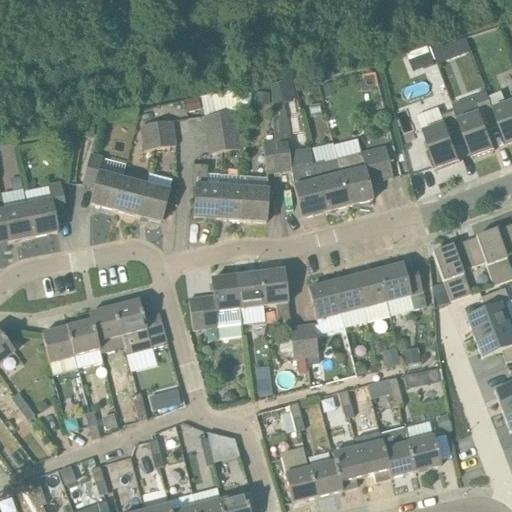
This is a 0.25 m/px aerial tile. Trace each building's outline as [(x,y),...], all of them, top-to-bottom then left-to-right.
[(411,61),(422,57),(430,54),(428,48),(409,56),(411,61)] [(430,54),(422,57),(426,69),(435,65),(430,54)] [(292,81),(295,92),(308,88),(305,77),(292,81)] [(297,102),(292,82),(269,87),(274,107),(297,102)] [(333,83),(322,85),(325,98),(336,96),(333,83)] [(204,118),(235,113),(252,111),(249,88),(201,98),(204,118)] [(255,106),(268,107),(269,94),(256,93),(255,106)] [(511,103),(493,111),(500,129),(507,148),(506,148),(507,149),(511,146),(511,93),(511,94),(511,95),(511,103)] [(184,101),(187,113),(199,110),(196,98),(184,101)] [(480,115),(459,123),(465,140),(472,159),(471,159),(472,160),(495,152),(494,151),(487,131),(498,127),(499,129),(500,129),(493,111),(490,100),(476,105),(480,115)] [(465,140),(459,123),(454,112),(441,117),(445,126),(423,134),(430,153),(426,155),(432,170),(436,168),(437,171),(436,171),(437,172),(460,163),(459,162),(452,143),(463,139),(464,140),(465,140)] [(204,132),(237,128),(235,113),(204,118),(202,118),(204,132)] [(286,140),(284,116),(272,117),(274,141),(286,140)] [(141,140),(173,135),(171,123),(139,127),(141,140)] [(204,132),(206,145),(238,141),(237,128),(204,132)] [(173,135),(141,140),(143,153),(175,148),(173,135)] [(291,173),(290,169),(287,140),(274,142),(278,175),(291,173)] [(238,141),(206,145),(208,156),(240,151),(238,141)] [(266,176),(278,175),(274,142),(262,143),(266,176)] [(372,151),(380,183),(392,180),(384,148),(372,151)] [(336,160),(348,208),(372,202),(368,186),(380,183),(372,151),(360,154),(360,155),(336,160)] [(90,207),(113,213),(122,179),(99,173),(102,158),(90,155),(87,167),(82,187),(94,190),(90,207)] [(325,214),(348,208),(336,160),(325,163),(322,162),(315,163),(313,166),(313,167),(313,166),(325,214)] [(302,220),(325,214),(313,166),(311,164),(290,169),(291,173),(291,180),(302,220)] [(193,220),(217,222),(220,187),(206,186),(207,167),(192,166),(191,188),(195,187),(194,200),(193,220)] [(9,180),(12,193),(22,190),(20,178),(9,180)] [(113,213),(136,218),(144,185),(122,179),(113,213)] [(26,206),(33,240),(57,235),(54,218),(66,216),(62,196),(60,184),(47,187),(50,202),(26,206)] [(144,185),(136,218),(161,225),(169,191),(144,185)] [(217,222),(241,223),(243,189),(220,187),(217,222)] [(243,189),(241,223),(265,225),(268,190),(243,189)] [(10,244),(33,240),(26,206),(3,211),(10,244)] [(0,246),(10,244),(3,211),(0,211),(0,246)] [(496,232),(475,239),(475,240),(485,265),(493,289),(511,282),(511,276),(505,258),(511,255),(511,226),(501,231),(496,233),(496,232)] [(453,247),(432,255),(445,292),(450,304),(471,297),(462,273),(485,265),(475,240),(458,246),(458,247),(453,249),(453,247)] [(413,312),(426,308),(414,264),(402,267),(377,273),(385,305),(389,317),(413,312)] [(289,325),(286,292),(283,273),(258,276),(262,308),(275,307),(277,326),(289,325)] [(363,311),(385,305),(377,273),(354,279),(363,311)] [(239,311),(262,308),(258,276),(235,278),(239,311)] [(215,314),(239,311),(235,278),(211,281),(213,298),(200,300),(204,331),(217,329),(215,314)] [(340,317),(363,311),(354,279),(331,285),(340,317)] [(343,329),(340,317),(331,285),(308,291),(317,323),(320,335),(343,329)] [(485,311),(466,319),(474,340),(511,325),(511,324),(504,305),(509,303),(504,291),(481,299),(485,311)] [(445,292),(433,297),(437,308),(450,304),(445,292)] [(192,333),(204,331),(200,300),(188,302),(192,333)] [(167,346),(158,315),(143,319),(139,303),(114,309),(121,338),(126,357),(167,346)] [(97,345),(121,338),(114,309),(89,316),(97,345)] [(99,353),(97,345),(89,316),(78,318),(80,326),(66,330),(74,359),(99,353)] [(511,325),(474,340),(482,361),(482,360),(502,353),(506,365),(511,362),(511,325)] [(301,327),(305,360),(306,360),(317,359),(313,326),(301,327)] [(293,362),(305,360),(301,327),(289,328),(293,362)] [(49,366),(74,359),(66,330),(41,336),(49,366)] [(0,364),(14,354),(0,335),(0,364)] [(381,353),(385,368),(399,365),(395,349),(381,353)] [(401,353),(404,367),(419,363),(416,349),(401,353)] [(363,365),(355,367),(358,376),(366,374),(363,365)] [(511,381),(511,385),(494,393),(502,413),(511,408),(511,372),(509,374),(511,381)] [(418,389),(415,375),(405,377),(407,391),(418,389)] [(390,395),(398,393),(395,379),(387,382),(390,395)] [(272,398),(271,388),(258,389),(259,400),(272,398)] [(177,392),(163,396),(166,410),(181,406),(177,392)] [(341,408),(349,406),(345,393),(338,395),(341,408)] [(398,393),(390,395),(394,408),(401,406),(398,393)] [(233,406),(235,399),(231,394),(224,395),(221,402),(226,407),(233,406)] [(135,410),(142,408),(139,395),(131,397),(135,410)] [(19,412),(25,406),(17,396),(11,401),(19,412)] [(292,420),(299,418),(296,405),(288,407),(292,420)] [(25,406),(19,412),(27,423),(33,417),(25,406)] [(349,406),(341,408),(344,420),(352,419),(349,406)] [(142,408),(135,410),(138,423),(146,421),(142,408)] [(511,408),(502,413),(510,434),(511,433),(511,408)] [(88,429),(96,426),(92,413),(84,416),(88,429)] [(452,433),(449,417),(437,420),(440,436),(452,433)] [(299,418),(292,420),(295,433),(303,431),(299,418)] [(429,424),(404,430),(415,474),(440,468),(429,424)] [(96,426),(88,429),(91,442),(99,439),(96,426)] [(380,436),(381,442),(380,442),(390,481),(415,474),(404,430),(403,431),(403,430),(380,436)] [(39,456),(47,451),(37,434),(29,439),(39,456)] [(203,456),(211,454),(207,440),(199,442),(203,456)] [(151,457),(159,455),(155,442),(147,444),(151,457)] [(373,477),(375,485),(390,481),(380,442),(356,449),(364,479),(373,477)] [(333,464),(334,464),(341,493),(357,489),(355,481),(364,479),(356,449),(331,455),(333,464)] [(211,454),(203,456),(206,468),(214,466),(211,454)] [(159,455),(151,457),(154,470),(162,468),(159,455)] [(341,493),(334,464),(333,464),(309,470),(316,500),(341,493)] [(94,484),(102,481),(98,468),(90,471),(94,484)] [(292,506),(316,500),(309,470),(284,477),(292,506)] [(33,495),(41,492),(36,479),(28,483),(33,495)] [(102,481),(94,484),(98,497),(106,494),(102,481)] [(41,492),(33,495),(37,508),(45,505),(41,492)] [(219,502),(221,511),(248,511),(245,496),(219,502)] [(195,511),(221,511),(219,502),(195,508),(195,511)]
